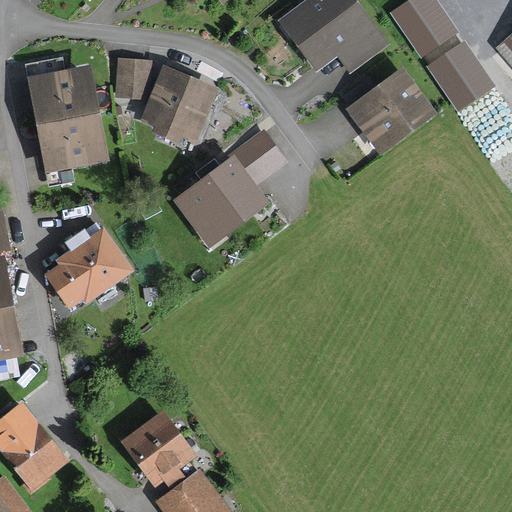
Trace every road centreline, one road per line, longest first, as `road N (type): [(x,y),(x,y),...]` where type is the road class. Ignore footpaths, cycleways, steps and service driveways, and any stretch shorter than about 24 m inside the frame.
road 1 (residential): [(129,511),(67,433),(0,60)]
road 2 (residential): [(316,167),(266,94),(211,49),(172,37),(0,23)]
